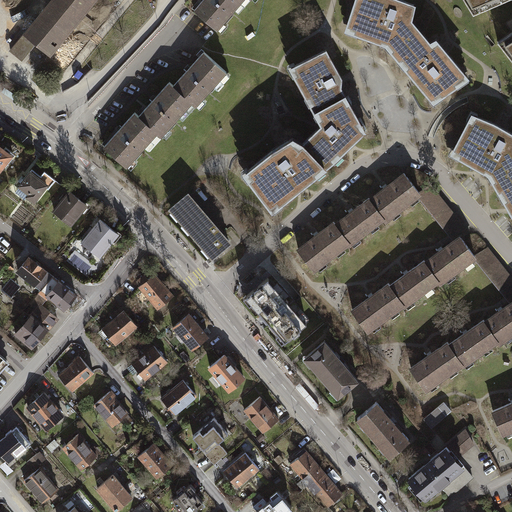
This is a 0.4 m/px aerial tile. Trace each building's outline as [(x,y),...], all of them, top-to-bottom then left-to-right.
[(0,0),(0,16),(61,58),(100,0),(0,0)] [(203,0),(194,10),(217,30),(242,0),(203,0)] [(355,0),(348,25),(355,28),(354,32),(387,44),(389,42),(394,48),(418,28),(411,20),(414,5),(401,0),(355,0)] [(505,0),(464,0),(474,14),(505,0)] [(394,48),(392,50),(399,59),(403,56),(410,65),(406,67),(432,98),(440,91),(442,95),(458,84),(455,81),(464,73),(438,42),(433,46),(418,28),(394,48)] [(511,32),(498,42),(511,59),(511,32)] [(326,50),(295,66),(299,73),(296,75),(307,96),(311,94),(315,102),(312,104),(316,112),(346,96),(340,86),(341,77),(326,50)] [(204,51),(173,86),(191,102),(196,106),(227,71),(204,51)] [(169,82),(139,116),(157,132),(161,136),(191,102),(173,86),(169,82)] [(346,96),(316,112),(323,124),(302,144),(324,167),(333,160),(330,157),(337,150),(340,153),(364,130),(346,96)] [(135,112),(104,146),(127,166),(157,132),(139,116),(135,112)] [(496,179),(496,180),(511,170),(511,133),(494,123),(476,116),(473,122),(470,120),(454,149),(461,153),(459,157),(489,174),(490,174),(492,173),(496,179)] [(272,151),(248,170),(253,176),(250,179),(270,206),(277,200),(279,203),(324,167),(302,144),(299,147),(291,139),(272,151)] [(4,149),(0,146),(0,170),(5,165),(4,164),(13,153),(6,147),(4,149)] [(41,176),(32,169),(19,185),(29,193),(27,196),(34,201),(46,187),(48,189),(56,180),(44,171),(41,176)] [(511,170),(496,180),(496,179),(493,181),(511,212),(511,170)] [(370,200),(384,217),(383,218),(384,220),(391,215),(398,209),(398,210),(409,201),(416,195),(417,195),(420,193),(419,192),(404,173),(370,199),(370,200)] [(419,192),(420,193),(417,195),(450,234),(463,226),(430,185),(419,192)] [(71,224),(87,204),(70,191),(54,210),(71,224)] [(188,193),(171,208),(212,256),(225,245),(229,241),(197,204),(188,193)] [(348,242),(349,244),(351,243),(351,242),(358,237),(370,228),(369,228),(376,222),(377,223),(383,218),(384,217),(370,200),(370,199),(369,198),(336,224),(335,224),(349,242),(348,242)] [(100,255),(118,233),(100,219),(83,241),(100,255)] [(298,249),(314,269),(317,266),(324,260),(324,261),(336,252),(335,252),(342,246),(343,246),(348,242),(349,242),(335,224),(336,224),(334,221),(298,249)] [(437,281),(439,283),(446,278),(445,278),(453,272),(453,273),(464,264),(471,258),(472,259),(474,257),(475,256),(474,255),(460,236),(426,262),(425,262),(438,280),(437,281)] [(474,255),(475,256),(474,257),(506,297),(511,292),(511,278),(487,247),(474,255)] [(41,289),(52,275),(29,256),(18,270),(41,289)] [(402,304),(403,306),(405,304),(412,299),(413,299),(424,291),(424,290),(431,285),(437,281),(438,280),(425,262),(426,262),(424,260),(390,285),(403,303),(402,304)] [(143,283),(139,287),(157,308),(173,295),(155,273),(148,279),(144,274),(139,279),(143,283)] [(268,277),(280,290),(284,287),(271,273),(268,277)] [(52,275),(41,289),(39,291),(47,297),(49,295),(64,308),(76,294),(52,275)] [(15,282),(11,279),(3,289),(6,292),(15,282)] [(266,279),(246,296),(285,341),(304,324),(286,303),(288,301),(286,298),(284,300),(266,279)] [(353,310),(368,330),(371,327),(378,322),(390,313),(397,308),(402,304),(403,303),(390,285),(389,283),(353,310)] [(46,299),(39,293),(30,304),(36,309),(40,304),(41,305),(46,299)] [(511,301),(485,321),(484,322),(497,340),(496,341),(498,343),(505,338),(511,332),(511,301)] [(32,316),(47,328),(46,329),(47,330),(57,318),(41,305),(40,304),(30,316),(31,317),(32,316)] [(124,310),(102,328),(116,344),(137,326),(124,310)] [(189,313),(173,327),(192,349),(208,335),(189,313)] [(47,328),(32,316),(31,317),(16,335),(22,341),(24,338),(33,345),(46,329),(47,328)] [(449,344),(463,364),(464,363),(471,358),(483,350),(490,345),(496,341),(497,340),(484,322),(485,321),(484,320),(449,344)] [(325,341),(306,357),(338,395),(358,379),(344,363),(344,362),(339,356),(339,357),(325,341)] [(411,368),(426,388),(429,386),(436,380),(437,381),(448,372),(455,367),(461,363),(462,365),(463,364),(449,344),(448,342),(411,368)] [(167,361),(154,345),(133,364),(146,379),(167,361)] [(244,377),(224,354),(210,367),(229,390),(244,377)] [(72,391),(94,372),(80,356),(58,375),(72,391)] [(196,395),(183,379),(162,397),(175,413),(196,395)] [(43,392),(27,406),(47,428),(63,414),(43,392)] [(128,413),(109,392),(94,403),(113,424),(128,413)] [(279,418),(260,396),(244,409),(263,431),(279,418)] [(377,401),(357,418),(390,455),(409,439),(396,423),(391,417),(390,417),(377,401)] [(444,402),(424,419),(432,427),(451,410),(444,402)] [(511,402),(493,410),(503,433),(506,432),(506,431),(511,428),(511,402)] [(228,433),(214,417),(193,435),(207,452),(228,433)] [(30,442),(17,427),(0,440),(0,451),(8,461),(30,442)] [(466,430),(446,445),(456,457),(472,442),(466,430)] [(97,455),(79,433),(64,445),(81,467),(97,455)] [(173,463),(152,443),(137,456),(157,476),(173,463)] [(463,464),(456,457),(446,445),(409,478),(425,497),(439,484),(463,464)] [(309,484),(324,471),(306,449),(291,462),(309,484)] [(39,452),(28,461),(33,468),(45,458),(39,452)] [(258,467),(245,453),(225,471),(238,486),(258,467)] [(283,459),(279,455),(274,459),(278,463),(283,459)] [(472,475),(463,464),(439,484),(448,494),(454,488),(455,490),(472,475)] [(40,467),(25,480),(43,501),(58,489),(40,467)] [(324,471),(309,484),(326,505),(342,492),(324,471)] [(131,496),(113,474),(98,486),(116,509),(131,496)] [(305,487),(300,480),(296,483),(302,490),(305,487)] [(188,511),(203,500),(189,483),(167,502),(175,511),(188,511)] [(282,511),(291,505),(278,490),(257,509),(259,511),(282,511)]
